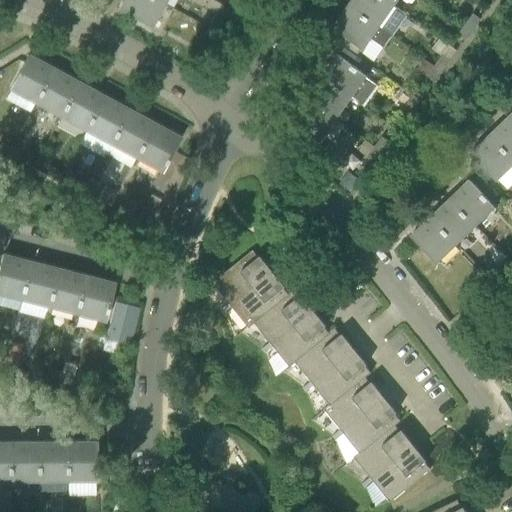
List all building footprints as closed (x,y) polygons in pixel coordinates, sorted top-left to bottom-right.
[(153,28),(166,4),(158,0),(124,0),(120,8),(119,8),(153,28)] [(353,0),(350,5),(349,5),(379,26),(392,35),(408,14),(394,5),(386,0),(353,0)] [(349,5),(348,6),(349,7),(335,27),(334,26),(333,28),(363,49),(371,38),(383,47),(392,35),(379,26),(349,5)] [(455,36),(463,25),(448,14),(443,20),(444,28),(455,36)] [(473,29),(480,19),(473,14),(466,24),(473,29)] [(217,32),(223,21),(215,17),(209,28),(217,32)] [(473,29),(466,24),(458,34),(465,40),(473,29)] [(203,39),(210,43),(217,32),(209,28),(203,39)] [(368,77),(336,54),(336,55),(336,56),(322,76),(321,75),(321,76),(353,99),(368,77)] [(29,56),(30,55),(29,55),(10,88),(36,103),(55,68),(54,68),(53,69),(29,56)] [(442,71),(449,61),(442,56),(435,66),(442,71)] [(442,71),(435,66),(427,76),(434,81),(442,71)] [(55,68),(36,103),(61,116),(80,82),(79,82),(79,83),(55,70),(55,69),(55,68)] [(338,120),(353,99),(321,76),(321,77),(307,97),(306,97),(338,120)] [(61,116),(86,130),(105,96),(104,95),(104,96),(80,84),(80,83),(80,82),(61,116)] [(86,130),(111,144),(130,110),(129,109),(129,110),(105,97),(105,96),(86,130)] [(405,106),(413,111),(413,110),(420,101),(413,96),(405,106)] [(290,119),(323,142),(338,120),(306,97),(306,98),(292,119),(291,118),(290,119)] [(111,144),(136,157),(155,123),(154,123),(154,124),(130,111),(130,110),(111,144)] [(511,156),(511,119),(509,116),(509,117),(491,135),(491,134),(511,156)] [(180,137),(179,137),(155,124),(155,123),(136,157),(162,171),(180,137)] [(472,152),(471,153),(478,160),(493,176),(497,180),(511,165),(511,156),(491,134),(490,135),(490,136),(473,153),(472,152)] [(375,147),(382,153),(389,142),(382,137),(375,147)] [(0,150),(7,154),(12,147),(1,141),(0,141),(0,150)] [(7,154),(19,161),(23,153),(12,147),(7,154)] [(382,153),(375,147),(367,157),(374,163),(382,153)] [(486,182),(493,176),(478,160),(471,167),(486,182)] [(58,182),(62,174),(51,168),(47,176),(58,182)] [(349,191),(358,178),(348,171),(339,183),(349,191)] [(58,182),(69,188),(73,180),(62,174),(58,182)] [(91,178),(82,195),(97,203),(101,195),(110,200),(115,191),(91,178)] [(497,209),(469,180),(468,181),(469,182),(451,199),(450,198),(450,199),(477,227),(497,209)] [(108,209),(112,201),(110,200),(101,195),(97,203),(108,209)] [(431,217),(459,245),(477,227),(450,199),(450,200),(432,217),(432,216),(431,217)] [(123,207),(112,201),(108,209),(119,215),(123,207)] [(439,264),(459,245),(431,217),(431,218),(413,235),(412,235),(439,264)] [(230,305),(273,271),(260,255),(258,257),(252,250),(212,283),(230,305)] [(4,254),(3,254),(0,264),(0,293),(21,299),(31,261),(30,262),(4,255),(4,254)] [(21,299),(49,306),(59,268),(58,268),(58,269),(32,262),(32,261),(31,261),(21,299)] [(487,275),(493,281),(502,272),(496,266),(487,275)] [(49,306),(77,313),(87,276),(86,275),(86,276),(59,270),(59,269),(59,268),(49,306)] [(273,271),(230,305),(248,327),(254,323),(253,322),(288,294),(288,293),(283,288),(285,286),(273,271)] [(493,281),(487,275),(478,283),(484,290),(493,281)] [(87,276),(77,313),(105,320),(115,283),(114,282),(113,283),(87,277),(87,276)] [(253,322),(254,323),(271,344),(313,310),(301,294),(299,296),(293,289),(288,293),(288,294),(253,322)] [(137,305),(116,300),(106,344),(126,349),(137,305)] [(295,362),(294,361),(329,333),(328,332),(324,327),(326,325),(313,310),(271,344),(289,366),(295,362)] [(295,362),(312,383),(354,349),(342,333),(340,335),(334,328),(328,332),(329,333),(294,361),(295,362)] [(312,383),(329,404),(330,405),(364,377),(365,377),(370,373),(365,366),(367,364),(354,349),(312,383)] [(4,366),(16,369),(19,360),(6,357),(4,366)] [(63,372),(74,375),(76,365),(65,362),(63,372)] [(59,380),(62,371),(49,368),(47,377),(59,380)] [(59,380),(71,383),(74,375),(63,372),(62,371),(59,380)] [(342,431),(384,397),(371,381),(369,383),(365,377),(364,377),(330,405),(329,404),(323,409),(342,431)] [(384,397),(342,431),(359,452),(359,453),(394,425),(395,425),(400,421),(394,414),(397,412),(384,397)] [(359,453),(359,452),(353,457),(371,479),(414,445),(401,429),(399,431),(395,425),(394,425),(359,453)] [(233,427),(197,434),(213,511),(243,506),(241,497),(247,495),(233,427)] [(39,442),(39,480),(67,479),(67,441),(67,442),(39,443),(39,442)] [(67,441),(67,479),(97,479),(97,441),(95,441),(95,442),(68,442),(68,441),(67,441)] [(0,480),(11,480),(10,442),(10,443),(0,443),(0,480)] [(39,480),(39,442),(38,442),(38,443),(11,443),(11,442),(10,442),(11,480),(39,480)] [(426,460),(414,445),(371,479),(390,501),(430,469),(424,462),(426,460)] [(432,511),(465,511),(463,506),(460,508),(456,500),(432,511)]
